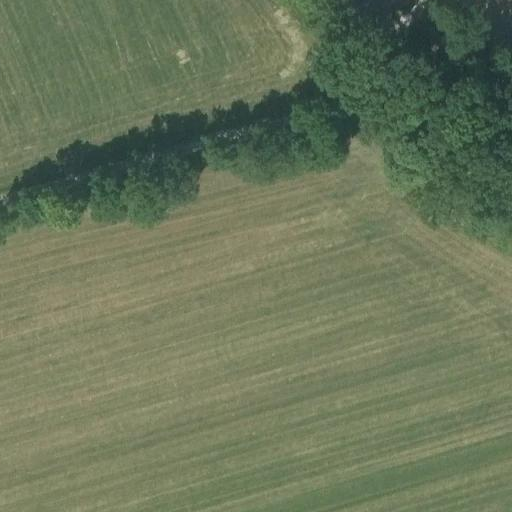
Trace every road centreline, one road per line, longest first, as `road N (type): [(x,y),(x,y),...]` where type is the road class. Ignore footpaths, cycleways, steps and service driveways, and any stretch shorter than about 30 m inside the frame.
road 1 (track): [(0,201),(401,85)]
road 2 (track): [(331,0),(439,129),(511,178)]
